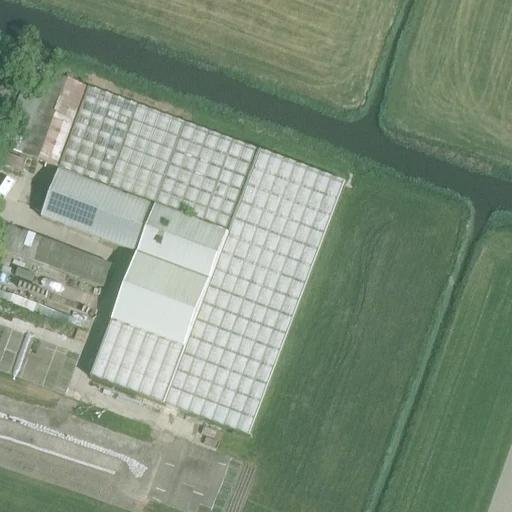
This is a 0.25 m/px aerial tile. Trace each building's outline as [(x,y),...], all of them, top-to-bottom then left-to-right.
[(31,70),(2,149),(60,169),(42,219),(137,255),(131,272),(90,380),(249,439),(343,184),(31,70)] [(0,97),(1,98),(8,77),(0,73),(0,97)] [(328,178),(349,184),(353,172),(332,166),(328,178)] [(10,228),(0,251),(104,289),(113,266),(10,228)] [(63,338),(82,340),(83,329),(64,327),(63,338)] [(153,413),(143,433),(164,444),(174,424),(153,413)]
